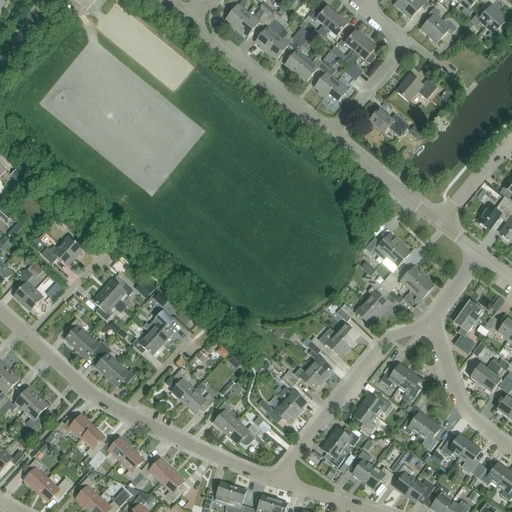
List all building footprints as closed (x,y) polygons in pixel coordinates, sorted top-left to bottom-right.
[(86,12),(95,0),(75,0),(74,2),(86,12)] [(292,12),(302,0),(293,0),(294,0),(294,1),(287,8),(292,12)] [(402,14),(414,0),(399,0),(394,6),(402,14)] [(425,11),(430,5),(424,0),(422,2),(419,0),(414,0),(402,14),(410,21),(422,8),(425,11)] [(470,9),(478,0),(463,0),(459,5),(464,9),(462,12),(468,18),(473,12),(470,9)] [(236,31),(248,15),(243,10),(247,5),(243,1),(238,7),(238,6),(226,21),(231,25),(230,26),(236,31)] [(271,17),(274,13),(263,4),(259,9),(264,14),(265,13),(271,17)] [(485,29),(500,13),(492,5),(480,18),(477,15),(471,21),(477,27),(480,24),(485,29)] [(275,21),(278,18),(279,18),(286,10),(282,7),(276,15),(274,13),(271,17),(265,24),(269,27),(268,29),(267,29),(255,44),(261,48),(260,49),(265,53),(278,37),(278,38),(285,29),(275,21)] [(320,36),(337,16),(327,8),(322,14),(317,10),(310,18),(315,22),(316,20),(323,26),(317,33),(320,36)] [(428,38),(443,22),(438,17),(440,15),(434,9),(429,15),(432,18),(420,31),(428,38)] [(263,27),(265,24),(271,17),(265,13),(264,14),(257,22),(248,15),(236,31),(241,35),(242,34),(247,38),(259,24),(263,27)] [(496,33),(508,20),(500,13),(485,29),(490,34),(488,36),(494,42),(499,36),(496,33)] [(336,38),(347,25),(337,16),(320,36),(316,40),(324,47),(328,42),(324,39),(329,32),(336,38)] [(428,38),(436,46),(448,33),(451,36),(457,30),(450,24),(448,27),(443,22),(428,38)] [(469,31),(474,26),(469,22),(464,26),(469,31)] [(297,43),(306,32),(304,30),(302,28),(293,39),(297,43)] [(277,61),(289,46),(293,41),(287,36),(288,34),(285,29),(278,38),(278,37),(265,53),(271,58),(272,57),(277,61)] [(302,47),(311,36),(306,32),(297,43),(301,46),(285,66),(290,70),(289,72),(295,76),(308,60),(303,56),(307,51),(302,47)] [(346,57),(342,63),(345,65),(349,60),(366,41),(356,32),(351,38),(347,35),(339,44),(343,47),(345,45),(352,51),(346,57)] [(372,54),(376,49),(366,41),(345,65),(349,69),(359,78),(363,73),(352,63),(358,56),(368,64),(370,64),(375,57),(372,54)] [(326,67),(335,56),(330,53),(321,63),(316,58),(312,63),(308,60),(295,76),(300,80),(301,79),(306,83),(318,69),(317,68),(321,63),(326,67)] [(333,68),(339,61),(339,60),(335,56),(326,67),(330,70),(331,71),(333,68)] [(324,99),(337,83),(331,78),(337,71),(333,68),(331,71),(330,70),(315,89),(320,93),(319,94),(324,99)] [(355,82),(359,78),(349,69),(345,73),(355,82)] [(427,101),(437,89),(428,80),(422,86),(410,75),(404,82),(405,83),(397,92),(409,103),(417,93),(427,101)] [(336,106),(348,91),(337,83),(324,99),(330,103),(331,102),(336,106)] [(456,98),(447,90),(440,98),(449,106),(456,98)] [(384,135),(389,129),(400,139),(409,127),(395,116),(391,120),(380,111),(369,123),(384,135)] [(414,127),(409,132),(420,141),(424,136),(414,127)] [(21,186),(27,180),(16,170),(11,176),(21,186)] [(486,193),(482,190),(476,198),(480,201),(486,193)] [(503,221),(511,209),(511,203),(504,198),(495,211),(490,207),(479,223),(489,230),(498,218),(503,221)] [(10,218),(0,208),(0,217),(6,223),(10,218)] [(511,209),(503,221),(508,225),(501,235),(511,242),(511,241),(511,209)] [(61,226),(64,223),(65,222),(60,217),(59,218),(56,221),(61,226)] [(14,239),(23,228),(18,224),(9,234),(14,239)] [(76,229),(70,235),(76,240),(82,234),(76,229)] [(387,258),(387,259),(401,244),(396,239),(395,240),(390,235),(377,249),(375,248),(379,243),(375,239),(366,249),(373,256),(375,254),(383,262),(387,258)] [(0,254),(11,242),(5,236),(0,241),(0,254)] [(76,259),(84,251),(69,237),(61,246),(76,259)] [(397,268),(410,254),(405,249),(406,248),(401,244),(387,259),(397,268)] [(68,268),(76,259),(61,246),(57,250),(54,247),(50,249),(49,250),(47,248),(40,255),(51,265),(57,258),(68,268)] [(32,263),(28,259),(24,263),(29,267),(32,263)] [(43,271),(34,262),(25,272),(34,281),(43,271)] [(0,288),(13,274),(5,266),(0,271),(0,288)] [(375,271),(371,267),(366,272),(370,276),(375,271)] [(411,292),(425,277),(420,272),(419,273),(414,268),(401,282),(410,291),(411,292)] [(385,290),(394,280),(399,276),(394,272),(380,286),(385,290)] [(380,286),(370,277),(367,274),(363,279),(372,287),(367,293),(371,296),(365,302),(380,317),(385,311),(384,310),(389,305),(384,301),(389,295),(385,290),(380,286)] [(112,281),(103,291),(124,311),(128,307),(120,301),(126,294),(129,297),(133,292),(123,283),(117,277),(116,277),(116,278),(113,282),(112,281)] [(421,301),(434,287),(429,282),(430,281),(425,277),(411,292),(410,291),(408,294),(414,300),(414,301),(419,306),(423,303),(421,301)] [(140,284),(151,295),(156,289),(144,279),(140,284)] [(385,290),(389,295),(399,284),(394,280),(385,290)] [(22,305),(35,291),(27,283),(13,297),(22,305)] [(30,313),(44,299),(35,291),(22,305),(30,313)] [(56,296),(50,291),(46,295),(52,300),(56,296)] [(121,315),(124,311),(103,291),(93,302),(100,308),(96,312),(106,322),(111,317),(108,314),(113,308),(121,315)] [(170,300),(160,292),(153,300),(163,308),(170,300)] [(396,301),(399,304),(404,300),(404,299),(400,296),(396,301)] [(504,303),(499,299),(496,304),(501,308),(504,303)] [(410,314),(414,309),(404,300),(399,304),(410,314)] [(376,322),(380,317),(365,302),(356,313),(370,326),(375,321),(376,322)] [(487,324),(479,319),(484,312),(470,303),(462,313),(476,323),(484,329),(487,324)] [(78,311),(83,315),(86,311),(81,307),(79,305),(77,308),(79,310),(78,311)] [(351,319),(355,315),(345,305),(341,310),(351,319)] [(341,310),(340,310),(337,307),(331,314),(334,318),(337,315),(347,324),(351,319),(341,310)] [(172,336),(165,329),(173,321),(163,312),(155,321),(149,327),(147,325),(143,328),(149,333),(163,346),(172,336)] [(468,334),(476,323),(462,313),(454,324),(461,329),(458,333),(462,336),(464,338),(468,333),(468,334)] [(489,332),(497,321),(492,318),(484,329),(489,332)] [(76,351),(89,336),(79,327),(82,324),(77,320),(68,330),(72,334),(65,341),(76,351)] [(509,341),(511,336),(511,322),(508,320),(498,334),(508,341),(509,341)] [(494,336),(502,324),(497,321),(489,332),(494,336)] [(121,330),(113,323),(109,328),(117,335),(121,330)] [(354,343),(359,338),(345,325),(335,335),(351,349),(355,344),(354,343)] [(284,333),(277,328),(273,333),(279,339),(284,333)] [(122,330),(118,335),(124,340),(128,335),(122,330)] [(324,347),(326,345),(340,358),(345,353),(346,354),(351,349),(335,335),(330,330),(319,341),(324,347)] [(492,341),(495,337),(489,332),(486,336),(492,341)] [(153,357),(163,346),(149,333),(140,343),(137,341),(132,345),(142,355),(146,350),(153,357)] [(97,357),(106,347),(101,343),(99,346),(89,336),(76,351),(86,360),(93,353),(97,357)] [(462,336),(454,346),(468,356),(475,346),(464,338),(462,336)] [(321,352),(325,347),(324,347),(319,341),(315,338),(311,342),(321,352)] [(317,356),(321,352),(311,342),(307,347),(311,351),(308,355),(315,362),(309,368),(324,382),(329,377),(328,376),(333,371),(317,356)] [(478,358),(486,347),(481,343),(478,348),(474,353),(473,355),(478,358)] [(106,378),(119,364),(109,355),(112,352),(106,347),(97,357),(102,362),(96,369),(106,378)] [(222,347),(217,352),(225,359),(230,354),(222,347)] [(199,352),(194,358),(200,364),(206,358),(199,352)] [(230,363),(238,369),(242,364),(233,358),(230,363)] [(481,387),(497,365),(491,361),(486,369),(480,365),(470,379),(481,387)] [(502,381),(496,376),(501,369),(506,372),(510,367),(501,361),(498,366),(497,365),(481,387),(492,394),(502,381)] [(0,382),(11,371),(1,362),(0,363),(0,382)] [(127,385),(136,375),(131,370),(129,373),(119,364),(106,378),(116,388),(123,381),(127,385)] [(400,388),(410,374),(399,366),(396,370),(391,367),(381,381),(390,388),(394,383),(400,388)] [(320,387),(324,382),(309,368),(304,373),(299,369),(293,375),(289,371),(285,376),(295,385),(301,379),(314,391),(319,386),(320,387)] [(195,391),(186,383),(191,378),(182,369),(173,379),(172,377),(167,382),(167,384),(167,386),(170,388),(171,388),(173,387),(175,389),(171,393),(183,404),(195,391)] [(0,411),(9,402),(4,397),(20,380),(11,371),(0,382),(0,390),(3,393),(0,395),(0,400),(1,401),(0,401),(0,411)] [(414,391),(421,381),(410,374),(400,388),(406,392),(402,397),(411,404),(418,394),(414,391)] [(291,390),(295,385),(285,376),(281,380),(291,390)] [(503,392),(511,381),(507,377),(498,388),(503,392)] [(231,390),(236,385),(231,381),(219,394),(223,398),(231,390)] [(508,396),(511,390),(511,381),(503,392),(508,396)] [(206,391),(206,389),(201,385),(195,391),(183,404),(195,415),(199,411),(203,415),(215,401),(209,395),(205,400),(201,396),(206,391)] [(25,413),(39,397),(30,388),(14,406),(9,402),(0,411),(0,413),(4,417),(10,410),(13,412),(18,407),(25,413)] [(293,391),(291,393),(288,391),(285,389),(278,396),(283,401),(299,415),(304,410),(303,409),(307,404),(293,391)] [(385,415),(392,406),(382,399),(379,403),(370,396),(362,407),(376,417),(380,411),(385,415)] [(39,416),(49,406),(39,397),(25,413),(31,419),(26,425),(34,432),(44,421),(39,416)] [(507,419),(511,412),(511,401),(507,397),(497,411),(507,419)] [(268,415),(273,410),(262,401),(258,405),(268,415)] [(294,421),(299,415),(283,401),(274,412),(288,425),(293,420),(294,421)] [(243,405),(232,417),(228,413),(232,409),(226,403),(216,413),(221,417),(214,424),(226,435),(238,422),(249,410),(243,405)] [(412,409),(407,405),(404,410),(408,413),(412,409)] [(371,423),(376,417),(362,407),(354,418),(363,424),(360,429),(370,436),(376,427),(371,423)] [(398,415),(403,419),(406,414),(401,410),(398,415)] [(419,436),(430,422),(419,414),(412,423),(408,420),(401,430),(410,436),(413,431),(419,436)] [(81,440),(93,427),(81,416),(75,423),(71,419),(64,426),(61,423),(56,428),(66,437),(71,432),(81,440)] [(263,422),(258,417),(253,424),(257,428),(263,422)] [(254,438),(258,433),(251,426),(247,431),(238,422),(226,435),(238,446),(241,442),(244,445),(245,446),(247,445),(249,444),(254,439),(255,440),(255,439),(254,438)] [(434,439),(440,430),(430,422),(419,436),(425,440),(422,445),(431,452),(438,442),(434,439)] [(86,454),(93,460),(100,452),(103,449),(102,449),(106,446),(102,442),(105,438),(93,427),(81,440),(90,449),(86,454)] [(353,448),(360,439),(350,432),(347,436),(338,429),(330,440),(344,451),(348,445),(353,448)] [(54,439),(49,435),(44,441),(48,445),(54,439)] [(460,458),(470,444),(459,436),(453,445),(448,442),(441,452),(450,459),(454,454),(460,458)] [(120,463),(132,450),(120,439),(114,446),(109,442),(106,446),(102,449),(103,449),(100,452),(93,460),(88,465),(95,471),(111,454),(120,463)] [(339,456),(344,451),(330,440),(322,451),(331,457),(328,462),(338,469),(344,460),(339,456)] [(368,452),(373,444),(369,441),(363,449),(368,452)] [(475,477),(483,467),(474,461),(481,452),(470,444),(460,458),(466,463),(462,467),(475,477)] [(141,472),(137,468),(144,461),(132,450),(120,463),(129,472),(125,476),(132,482),(134,480),(140,473),(141,472)] [(405,451),(400,458),(405,461),(410,455),(405,451)] [(15,466),(24,456),(20,452),(13,460),(5,452),(0,457),(0,473),(11,462),(15,466)] [(40,460),(44,456),(40,452),(36,456),(40,460)] [(364,483),(374,469),(368,464),(372,459),(363,452),(355,462),(360,466),(353,475),(364,483)] [(444,459),(435,453),(431,459),(439,465),(444,459)] [(427,454),(422,461),(426,464),(431,457),(427,454)] [(418,461),(410,455),(405,461),(405,462),(413,468),(418,461)] [(36,493),(48,480),(38,471),(43,467),(36,460),(26,471),(31,475),(24,482),(36,493)] [(160,484),(173,471),(161,460),(154,467),(150,463),(141,472),(140,473),(147,479),(151,475),(160,484)] [(345,464),(339,471),(343,474),(349,467),(345,464)] [(395,474),(400,468),(395,464),(390,471),(395,474)] [(486,470),(483,467),(475,477),(488,487),(492,482),(498,486),(508,472),(498,464),(493,470),(489,467),(486,470)] [(405,496),(416,482),(410,477),(413,472),(404,465),(396,475),(401,479),(395,488),(405,496)] [(386,485),(393,475),(384,468),(380,473),(374,469),(364,483),(374,490),(381,481),(386,485)] [(181,485),(185,482),(173,471),(160,484),(170,493),(166,497),(172,503),(182,493),(183,495),(187,491),(181,485)] [(511,475),(508,472),(498,486),(504,491),(500,496),(509,502),(511,498),(511,475)] [(443,477),(437,474),(434,478),(440,482),(443,477)] [(449,474),(444,480),(448,483),(452,477),(449,474)] [(464,483),(468,486),(472,480),(468,477),(464,483)] [(88,511),(100,498),(91,489),(95,485),(88,479),(78,489),(83,493),(76,500),(88,511)] [(65,480),(62,484),(57,488),(48,480),(36,493),(48,504),(55,497),(59,501),(72,486),(65,480)] [(134,480),(132,482),(130,484),(135,488),(139,484),(134,480)] [(469,487),(474,490),(479,483),(474,480),(469,487)] [(428,498),(435,488),(425,481),(422,486),(416,482),(405,496),(416,504),(423,495),(428,498)] [(227,507),(234,488),(221,483),(215,503),(227,507)] [(435,511),(444,511),(452,502),(446,498),(450,493),(440,486),(430,499),(435,503),(431,509),(435,511)] [(129,488),(127,490),(135,497),(139,492),(129,488)] [(240,511),(247,492),(234,488),(227,507),(240,511)] [(117,511),(120,509),(119,508),(130,497),(123,490),(112,502),(113,503),(109,507),(100,498),(88,511),(117,511)] [(480,497),(472,492),(467,500),(474,505),(480,497)] [(210,511),(214,498),(208,496),(204,509),(210,511)] [(147,511),(142,507),(146,503),(140,497),(130,507),(134,511),(133,511),(147,511)] [(271,511),(275,501),(262,497),(257,511),(271,511)] [(285,511),(288,505),(275,501),(271,511),(285,511)] [(468,511),(471,509),(462,502),(458,507),(452,502),(444,511),(468,511)]
